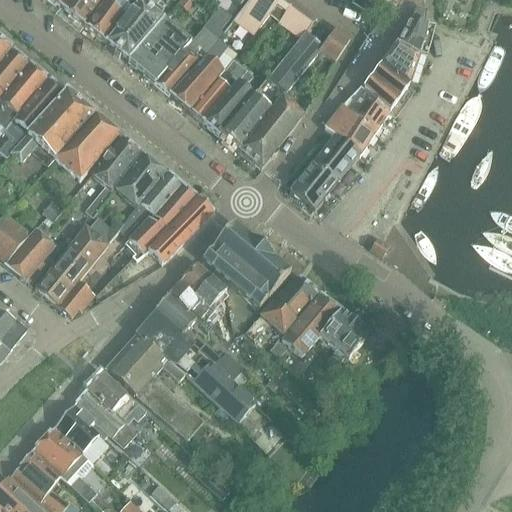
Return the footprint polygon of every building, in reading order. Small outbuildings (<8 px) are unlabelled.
[(44,0),(44,1),(58,12),(65,0),(44,0)] [(65,0),(58,12),(80,30),(101,1),(102,2),(103,0),(65,0)] [(101,1),(80,30),(104,48),(139,4),(141,0),(118,0),(111,9),(102,2),(101,1)] [(190,0),(182,0),(177,8),(185,15),(195,3),(190,0)] [(229,0),(241,10),(249,0),(229,0)] [(253,0),(240,18),(259,31),(276,10),(284,0),(253,0)] [(299,41),(317,20),(303,11),(286,0),(284,0),(276,10),(285,16),(277,26),(299,41)] [(355,0),(351,7),(368,15),(376,2),(394,11),(399,0),(355,0)] [(139,4),(104,48),(127,67),(163,23),(139,4)] [(213,17),(225,27),(231,20),(219,10),(213,17)] [(415,12),(396,47),(395,48),(416,59),(423,37),(425,27),(423,27),(425,17),(415,12)] [(208,24),(220,34),(225,27),(213,17),(208,24)] [(163,23),(127,67),(170,101),(201,64),(186,52),(190,46),(163,23)] [(208,24),(202,31),(214,41),(220,34),(208,24)] [(335,33),(322,50),(322,51),(319,55),(331,65),(348,44),(335,33)] [(288,58),(252,101),(219,141),(238,156),(239,156),(282,102),(319,55),(322,51),(322,50),(305,36),(288,58)] [(201,64),(170,101),(190,117),(223,76),(212,67),(217,62),(226,52),(217,44),(201,64)] [(0,46),(0,64),(9,54),(0,46)] [(381,68),(407,90),(416,59),(395,48),(381,68)] [(0,64),(0,100),(27,68),(9,54),(0,64)] [(223,76),(190,117),(204,128),(237,87),(227,77),(235,67),(233,64),(223,76)] [(237,87),(204,128),(219,141),(252,101),(242,93),(252,81),(235,67),(227,77),(237,87)] [(27,68),(0,100),(0,127),(5,132),(6,132),(11,127),(10,126),(47,83),(33,72),(28,68),(27,68)] [(363,93),(388,118),(407,90),(381,68),(363,93)] [(9,142),(0,152),(0,157),(6,162),(9,158),(64,97),(47,83),(10,126),(11,127),(6,132),(5,132),(2,136),(9,142)] [(342,111),(374,138),(388,118),(363,93),(361,91),(344,109),(342,111)] [(64,97),(9,158),(20,168),(31,155),(47,170),(54,163),(93,120),(64,97)] [(282,102),(239,156),(238,156),(260,174),(271,160),(274,160),(277,157),(276,153),(302,120),(305,115),(295,107),(292,110),(282,102)] [(325,132),(334,141),(359,160),(374,139),(373,139),(374,138),(342,111),(325,132)] [(93,120),(54,163),(80,185),(100,160),(117,139),(93,120)] [(354,166),(359,160),(334,141),(312,168),(336,188),(354,166)] [(105,191),(94,205),(85,216),(89,219),(92,222),(115,194),(142,159),(121,142),(104,163),(90,180),(105,191)] [(85,231),(82,235),(87,239),(91,235),(108,249),(119,235),(120,235),(142,209),(141,208),(166,178),(142,159),(115,194),(136,211),(122,229),(115,224),(107,233),(97,225),(89,234),(85,231)] [(336,188),(312,168),(288,196),(294,201),(290,205),(309,221),(336,188)] [(142,209),(120,235),(125,239),(146,213),(155,221),(182,191),(166,178),(141,208),(142,209)] [(147,223),(124,249),(134,259),(133,260),(132,262),(136,266),(148,255),(147,254),(188,211),(196,202),(182,191),(155,221),(160,225),(155,230),(147,223)] [(188,211),(147,254),(148,255),(161,268),(185,244),(187,243),(186,243),(209,219),(209,220),(211,219),(210,218),(213,215),(208,211),(207,206),(203,203),(201,203),(198,203),(197,202),(196,202),(188,211)] [(51,206),(42,217),(45,221),(52,226),(62,214),(51,206)] [(4,220),(0,224),(0,267),(5,271),(29,240),(4,220)] [(233,230),(202,265),(257,313),(288,278),(265,258),(261,254),(264,250),(245,233),(241,237),(233,230)] [(29,240),(5,271),(30,291),(32,289),(53,264),(47,259),(53,251),(34,235),(29,240)] [(35,292),(35,293),(58,311),(72,294),(77,287),(108,249),(91,235),(87,239),(82,235),(35,292)] [(365,252),(370,255),(380,263),(386,254),(374,246),(373,247),(370,245),(365,252)] [(171,295),(191,312),(201,321),(205,317),(208,320),(214,314),(211,311),(225,296),(196,268),(174,291),(171,295)] [(280,340),(316,298),(295,280),(245,338),(254,345),(267,330),(280,340)] [(77,287),(72,294),(80,300),(85,293),(77,287)] [(72,294),(58,311),(71,321),(77,313),(81,316),(94,300),(85,293),(80,300),(72,294)] [(171,295),(152,317),(155,319),(196,357),(208,368),(212,371),(231,388),(242,376),(224,358),(219,363),(202,348),(185,333),(195,323),(187,315),(191,312),(171,295)] [(317,347),(321,342),(318,339),(339,315),(320,299),(282,344),(301,360),(314,345),(317,347)] [(0,344),(10,353),(26,333),(0,314),(0,344)] [(339,315),(318,339),(321,342),(336,354),(332,359),(340,366),(344,361),(346,363),(367,338),(339,315)] [(173,371),(180,376),(185,371),(196,382),(192,387),(236,428),(253,409),(212,371),(208,368),(201,376),(189,364),(196,357),(155,319),(138,339),(173,371)] [(106,374),(135,400),(186,445),(205,427),(165,391),(152,380),(162,369),(179,384),(183,380),(179,377),(180,376),(173,371),(138,339),(106,374)] [(390,341),(382,352),(391,359),(400,348),(390,341)] [(248,343),(241,350),(248,356),(255,349),(248,343)] [(0,364),(10,353),(0,344),(0,364)] [(189,364),(201,376),(208,368),(196,357),(189,364)] [(103,378),(87,395),(110,416),(121,426),(127,418),(136,427),(145,417),(103,378)] [(135,438),(110,416),(87,395),(75,408),(120,450),(123,451),(135,438)] [(93,427),(74,410),(53,433),(81,458),(97,440),(88,432),(93,427)] [(298,429),(289,438),(297,446),(306,437),(298,429)] [(62,480),(61,481),(88,507),(89,506),(94,511),(101,511),(92,503),(97,498),(80,483),(92,470),(52,434),(33,456),(62,480)] [(47,511),(66,511),(68,510),(70,508),(51,493),(56,486),(61,481),(62,480),(33,456),(20,469),(21,470),(11,481),(29,497),(30,502),(39,511),(42,507),(47,511)] [(215,481),(207,491),(223,505),(232,495),(215,481)] [(0,511),(37,511),(25,501),(24,498),(8,483),(0,492),(0,511)] [(166,511),(168,511),(175,505),(158,489),(150,497),(166,511)]
